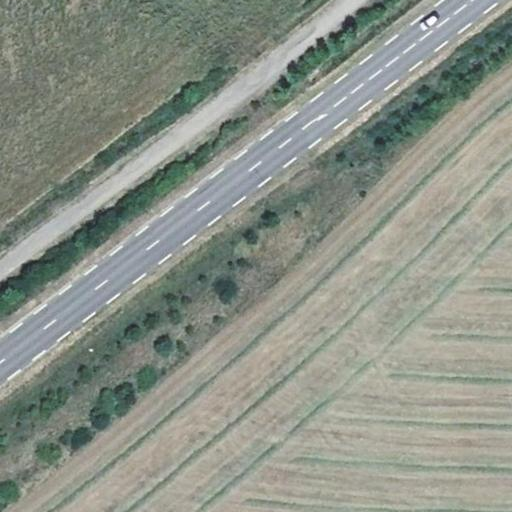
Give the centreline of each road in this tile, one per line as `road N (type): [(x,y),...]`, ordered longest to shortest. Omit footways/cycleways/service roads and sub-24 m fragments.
road 1 (primary): [(0,368),(487,0)]
road 2 (track): [(0,282),(364,0)]
